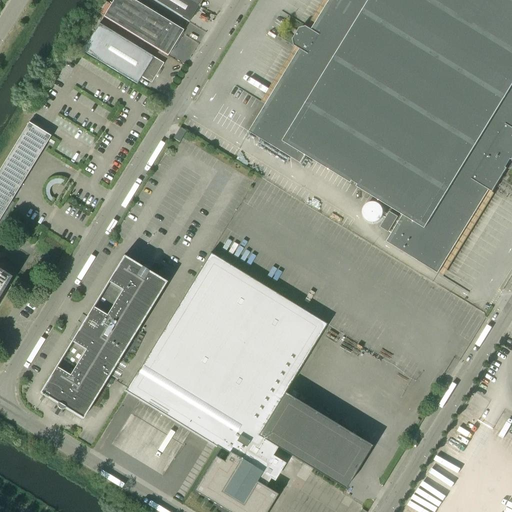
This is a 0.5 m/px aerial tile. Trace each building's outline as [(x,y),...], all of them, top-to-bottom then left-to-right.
[(133,0),(113,0),(103,17),(167,56),(173,47),(173,48),(182,33),(183,30),(133,0)] [(188,0),(152,0),(189,22),(199,6),(188,0)] [(300,49),(249,132),(270,145),(301,164),(306,156),(403,215),(387,242),(424,265),(438,274),(497,177),(499,179),(505,169),(507,169),(510,169),(511,168),(511,167),(511,160),(511,159),(511,157),(511,0),(330,0),(312,30),(308,28),(302,30),(295,41),(296,47),(300,49)] [(98,24),(82,51),(136,84),(141,77),(151,83),(163,63),(98,24)] [(28,123),(0,168),(0,290),(7,278),(0,273),(0,218),(50,136),(28,123)] [(179,128),(173,138),(179,142),(186,131),(179,128)] [(52,204),(56,201),(51,195),(64,184),(58,177),(42,191),(52,204)] [(363,211),(363,213),(363,215),(364,216),(364,218),(366,220),(367,221),(368,222),(370,222),(372,223),(374,223),(376,222),(377,222),(379,221),(380,220),(382,218),(382,216),(383,215),(383,213),(383,211),(382,209),(382,207),(380,206),(379,205),(377,204),(376,203),(374,203),(372,203),(370,203),(368,204),(367,205),(366,206),(364,207),(364,209),(363,211)] [(388,232),(397,219),(388,214),(380,227),(388,232)] [(210,254),(126,391),(228,453),(222,465),(216,461),(198,490),(233,511),(262,511),(272,496),(263,490),(270,479),(271,480),(282,462),(272,456),(277,448),(344,489),(370,447),(289,396),(307,366),(303,363),(326,325),(210,254)] [(123,256),(39,393),(82,419),(166,283),(123,256)]
